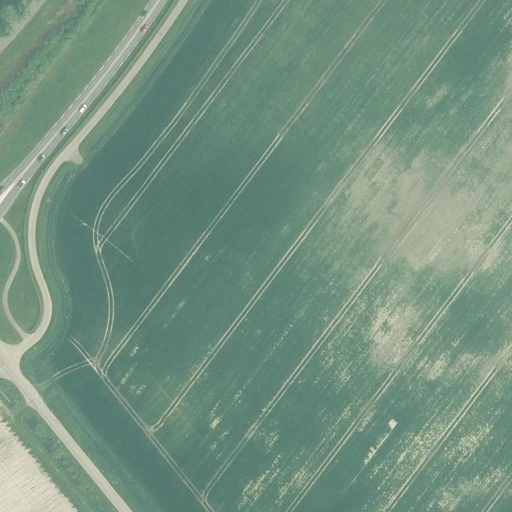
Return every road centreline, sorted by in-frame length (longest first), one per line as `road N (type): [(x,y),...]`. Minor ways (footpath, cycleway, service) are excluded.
road 1 (unclassified): [(184,0),(37,201),(30,234),(47,310),(29,342)]
road 2 (primary): [(16,179),(159,0)]
road 3 (unclassified): [(131,511),(5,364)]
